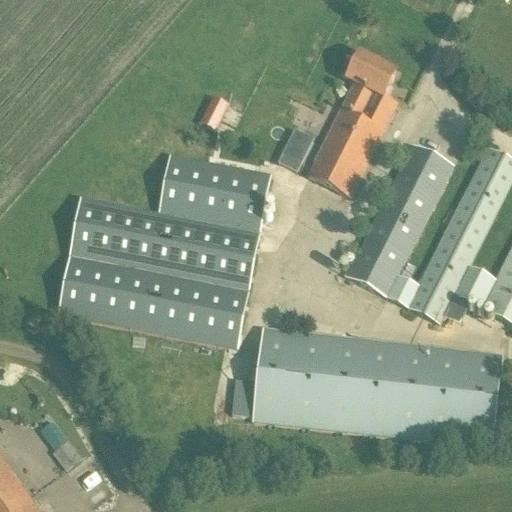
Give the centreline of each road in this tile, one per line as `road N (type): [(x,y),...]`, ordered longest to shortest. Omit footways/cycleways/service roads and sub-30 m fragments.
road 1 (track): [(222,511),(257,496),(511,469)]
road 2 (unclassified): [(0,348),(64,373),(145,511)]
